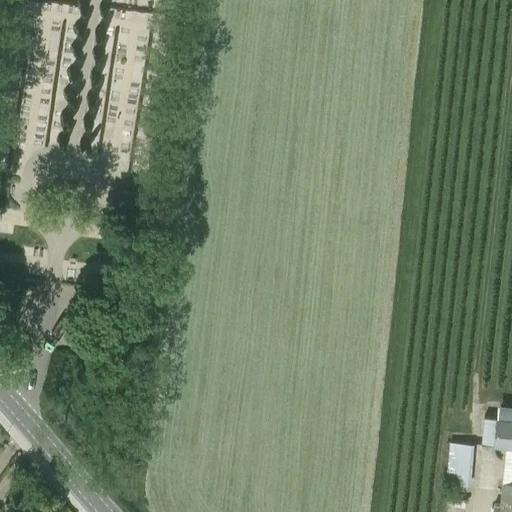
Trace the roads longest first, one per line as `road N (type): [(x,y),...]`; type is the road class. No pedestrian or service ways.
road 1 (unknown): [(58,231),(75,227),(96,204),(100,190),(86,171),(61,163),(33,173),(26,192),(40,222)]
road 2 (unknown): [(58,231),(36,353),(12,414)]
road 3 (tertiary): [(106,511),(0,401)]
